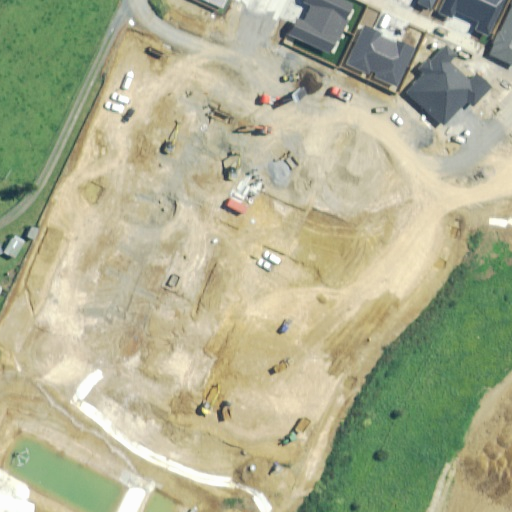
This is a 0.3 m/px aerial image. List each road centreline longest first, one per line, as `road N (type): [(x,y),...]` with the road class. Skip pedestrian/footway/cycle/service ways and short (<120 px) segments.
road 1 (residential): [(248,419),(134,364),(116,341),(114,314),(261,0)]
road 2 (residential): [(511,114),(355,275),(248,419)]
